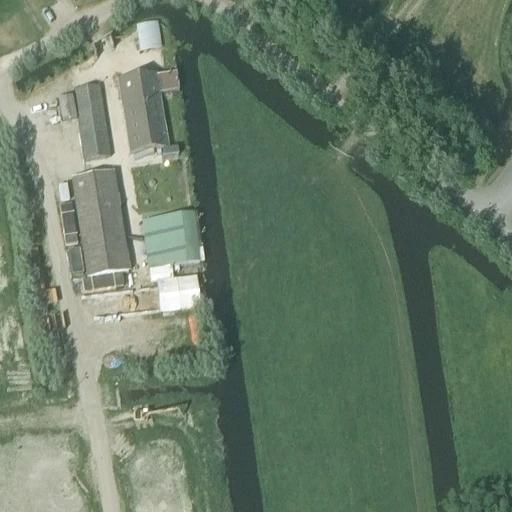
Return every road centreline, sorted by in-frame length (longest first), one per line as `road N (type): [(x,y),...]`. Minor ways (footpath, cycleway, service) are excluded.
road 1 (unclassified): [(482,225),(236,20),(201,0)]
road 2 (unknown): [(0,76),(51,222),(79,352)]
road 3 (unclassified): [(128,0),(0,76)]
